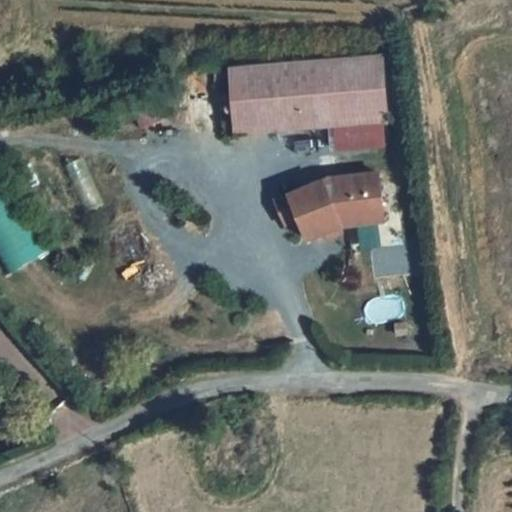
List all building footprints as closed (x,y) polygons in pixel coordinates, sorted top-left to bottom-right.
[(397,43),(337,49),(344,116),(404,110),(397,43)] [(337,49),(245,60),(252,127),(344,116),(337,49)] [(348,168),(308,187),(319,212),(328,231),(362,217),(406,210),(398,162),(348,168)] [(0,270),(0,272),(39,255),(0,166),(0,270)] [(304,216),(319,212),(308,187),(294,193),(304,216)]
